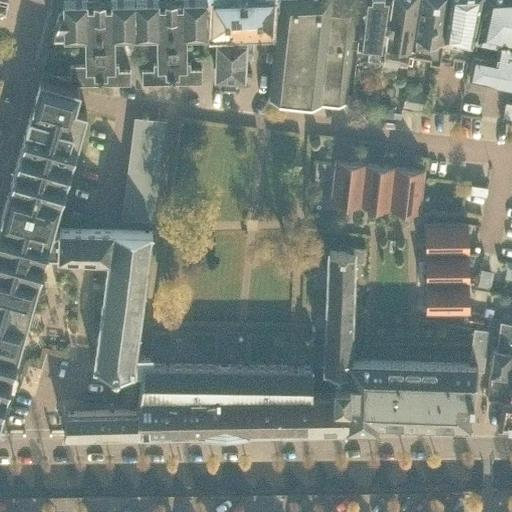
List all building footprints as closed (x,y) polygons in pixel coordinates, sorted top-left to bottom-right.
[(206,0),(62,0),(63,11),(59,11),(52,35),(85,35),(85,41),(85,65),(82,65),(70,65),(70,71),(70,79),(70,85),(77,85),(130,84),(130,70),(118,71),(118,65),(115,65),(114,41),(114,35),(156,34),(156,41),(156,64),(153,64),(153,70),(141,70),(141,84),(202,83),(202,69),(190,69),(190,63),(186,63),(186,41),(186,34),(207,33),(206,0)] [(271,26),(272,0),(212,0),(211,29),(217,28),(217,41),(217,59),(216,59),(215,72),(222,87),(238,88),(245,73),(246,41),(246,39),(246,38),(246,27),(271,26)] [(330,3),(330,0),(278,0),(274,41),(269,94),(283,96),(320,99),(345,102),(351,41),(355,5),(330,3)] [(384,41),(389,0),(361,0),(356,41),(356,47),(369,49),(368,58),(381,60),(384,41)] [(408,63),(416,0),(390,0),(384,41),(382,60),(408,63)] [(438,60),(448,0),(420,0),(413,57),(438,60)] [(472,39),(478,0),(448,0),(438,60),(454,62),(455,53),(466,55),(469,38),(472,39)] [(511,78),(511,0),(483,0),(476,32),(499,37),(498,41),(495,53),(473,48),(468,69),(511,78)] [(38,85),(0,220),(0,418),(10,381),(46,254),(58,254),(59,232),(52,232),(86,110),(74,107),(76,102),(77,96),(79,89),(77,88),(77,85),(70,85),(70,79),(49,72),(47,79),(40,78),(38,85)] [(422,110),(425,93),(405,90),(402,107),(422,110)] [(391,111),(386,104),(374,103),(374,106),(373,115),(390,117),(391,111)] [(373,115),(374,106),(361,105),(360,113),(360,117),(372,119),(373,115)] [(167,121),(159,120),(146,220),(154,221),(155,222),(168,120),(167,120),(167,121)] [(360,206),(365,164),(335,161),(330,203),(333,203),(360,206)] [(394,168),(365,164),(360,206),(384,209),(388,209),(394,168)] [(394,168),(388,209),(418,213),(423,171),(394,168)] [(467,225),(425,225),(425,255),(467,254),(467,225)] [(58,254),(58,255),(108,257),(94,365),(94,367),(133,371),(135,354),(148,262),(153,230),(152,230),(59,228),(59,232),(58,254)] [(354,254),(353,263),(363,263),(364,250),(351,249),(351,254),(354,254)] [(353,263),(354,254),(351,254),(329,253),(327,310),(336,310),(336,304),(351,305),(353,263)] [(425,283),(467,283),(467,254),(425,255),(425,283)] [(467,283),(425,283),(426,313),(468,313),(467,283)] [(336,310),(327,310),(325,370),(346,371),(348,371),(349,360),(351,305),(336,304),(336,310)] [(508,350),(508,347),(511,347),(511,322),(499,320),(497,348),(508,350)] [(348,391),(346,427),(376,428),(376,420),(451,423),(451,427),(464,427),(464,423),(468,423),(469,403),(472,403),(474,383),(476,363),(482,363),(487,331),(473,329),(468,365),(349,360),(348,371),(346,371),(346,379),(334,379),(334,391),(348,391)] [(511,373),(507,373),(507,371),(511,350),(508,350),(497,348),(493,347),(488,395),(503,398),(511,399),(511,373)] [(203,429),(203,431),(246,430),(246,428),(281,427),(281,428),(312,428),(312,427),(346,427),(348,391),(334,391),(334,379),(332,379),(332,392),(312,392),(312,365),(302,365),(199,364),(174,364),(150,363),(150,355),(135,354),(133,371),(142,372),(138,410),(135,430),(136,430),(136,431),(168,430),(168,429),(203,429)] [(511,400),(502,398),(497,426),(511,425),(511,400)] [(138,410),(68,412),(65,432),(135,430),(138,410)]
